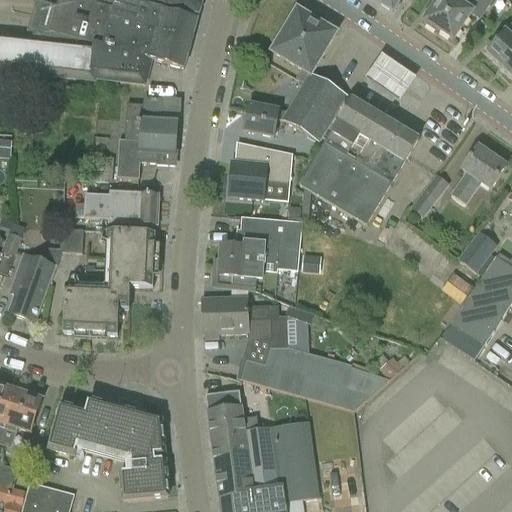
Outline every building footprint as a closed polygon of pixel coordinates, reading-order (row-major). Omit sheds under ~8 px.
[(0,74),(146,90),(168,2),(169,2),(201,10),(204,0),(61,0),(57,9),(43,4),(43,6),(36,4),(27,35),(35,36),(34,42),(0,38),(0,74)] [(368,0),(391,15),(400,0),(368,0)] [(440,0),(424,24),(428,26),(427,28),(435,34),(437,32),(453,43),(470,17),(480,23),(495,0),(440,0)] [(185,72),(201,10),(169,2),(154,63),(185,72)] [(303,73),(311,78),(336,37),(298,14),(273,56),(303,73)] [(511,26),(506,33),(486,55),(511,79),(511,26)] [(415,79),(380,58),(373,70),(366,82),(401,103),(408,91),(415,79)] [(287,116),(279,115),(249,109),(244,135),(274,141),(277,124),(287,126),(320,145),(347,100),(311,78),(303,73),(298,82),(305,87),(287,116)] [(179,103),(164,103),(145,102),(145,109),(128,108),(125,145),(119,144),(117,181),(139,183),(140,166),(174,169),(175,158),(177,127),(179,103)] [(353,103),(338,128),(300,190),(323,203),(320,208),(329,213),(332,209),(367,230),(419,144),(353,103)] [(0,158),(9,158),(9,141),(0,140),(0,158)] [(462,174),(467,177),(453,198),(466,208),(481,186),(490,193),(506,170),(504,168),(506,166),(497,161),(496,162),(478,150),(462,174)] [(293,158),(259,151),(258,168),(232,166),(229,201),(265,204),(265,202),(261,202),(263,186),(289,189),(288,192),(290,192),(293,158)] [(112,186),(113,161),(92,159),(91,184),(112,186)] [(449,188),(436,178),(410,211),(424,221),(449,188)] [(107,226),(154,229),(156,197),(108,194),(108,198),(84,197),(83,221),(107,222),(107,226)] [(298,274),(302,226),(242,221),(240,245),(237,245),(236,250),(222,249),(221,262),(213,262),(210,291),(255,295),(256,283),(263,284),(266,257),(278,258),(277,273),(298,274)] [(60,233),(58,254),(58,256),(61,256),(70,257),(72,234),(60,233)] [(83,235),(72,234),(70,257),(81,257),(83,235)] [(0,255),(14,261),(22,241),(8,235),(0,255)] [(155,237),(131,236),(107,235),(106,246),(111,246),(111,263),(154,265),(155,237)] [(476,277),(497,249),(478,235),(457,263),(476,277)] [(24,258),(16,281),(11,296),(15,298),(9,317),(35,326),(50,282),(52,283),(61,256),(58,256),(58,254),(41,253),(37,262),(24,258)] [(303,260),(302,273),(317,274),(318,260),(303,260)] [(511,270),(497,260),(451,329),(483,350),(511,305),(511,270)] [(93,290),(91,338),(118,339),(119,313),(129,313),(130,291),(153,292),(154,265),(111,263),(109,290),(93,290)] [(450,275),(439,293),(460,306),(471,288),(450,275)] [(66,289),(65,310),(64,337),(91,338),(93,290),(66,289)] [(278,309),(247,310),(247,301),(202,303),(203,339),(205,339),(205,343),(219,343),(219,338),(248,337),(249,343),(243,363),(242,362),(236,383),(240,384),(246,363),(265,369),(269,352),(287,352),(286,320),(278,320),(278,309)] [(246,363),(240,384),(353,415),(389,383),(361,374),(363,370),(351,366),(350,369),(288,352),(287,352),(269,352),(265,369),(246,363)] [(0,384),(0,441),(5,426),(8,427),(19,396),(6,391),(8,387),(0,384)] [(26,398),(19,396),(8,427),(30,435),(41,403),(39,403),(41,398),(27,394),(26,398)] [(239,394),(205,399),(211,442),(220,511),(285,511),(285,506),(319,501),(318,497),(337,494),(334,474),(316,477),(308,426),(258,433),(256,420),(243,422),(239,394)] [(61,408),(56,426),(49,452),(73,459),(74,450),(128,465),(129,478),(120,479),(123,503),(168,500),(161,424),(91,403),(87,415),(61,408)] [(18,472),(0,467),(0,468),(0,504),(6,506),(4,511),(21,511),(26,495),(13,492),(18,472)] [(70,511),(74,498),(29,485),(22,511),(70,511)] [(400,511),(452,511),(453,511),(429,486),(400,511)]
